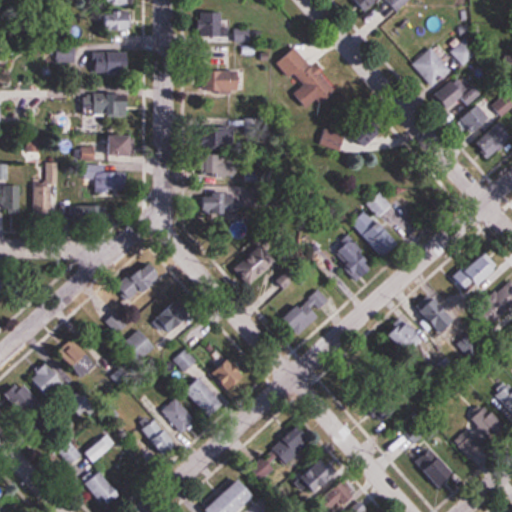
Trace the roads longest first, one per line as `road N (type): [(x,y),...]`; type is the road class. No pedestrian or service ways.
road 1 (residential): [(142,511),(511,176)]
road 2 (residential): [(0,352),(160,206),(163,0)]
road 3 (residential): [(409,511),(151,218)]
road 4 (residential): [(511,233),(307,0)]
